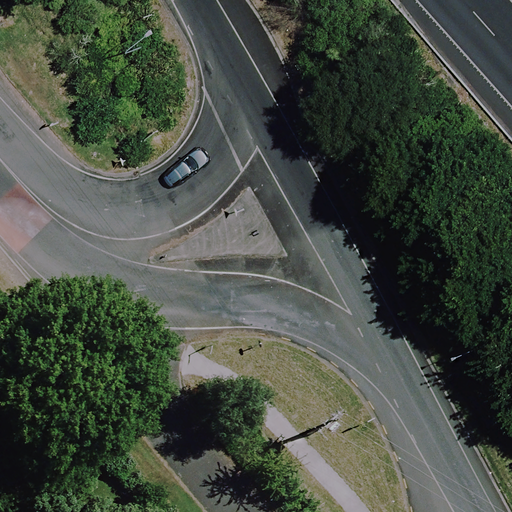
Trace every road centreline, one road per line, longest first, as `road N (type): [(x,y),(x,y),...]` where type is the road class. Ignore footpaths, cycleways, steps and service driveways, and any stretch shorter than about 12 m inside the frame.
road 1 (residential): [(52,204),(139,383),(238,511)]
road 2 (primary): [(374,334),(286,298),(141,273),(91,244),(52,204)]
road 3 (primary): [(374,334),(245,106)]
road 4 (motorway): [(52,204),(87,214),(169,197),(245,106)]
road 5 (primary): [(473,511),(374,334)]
road 6 (motorway): [(245,106),(185,0)]
